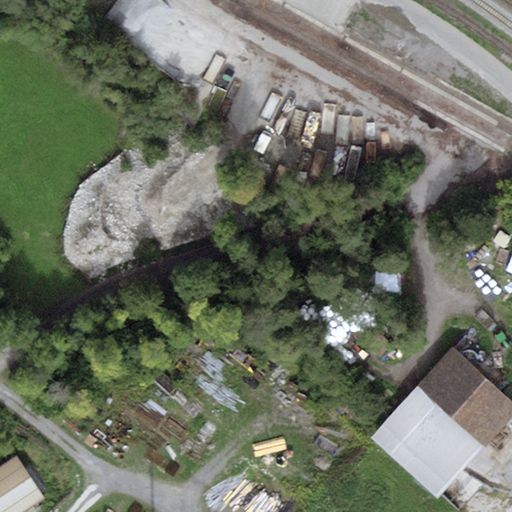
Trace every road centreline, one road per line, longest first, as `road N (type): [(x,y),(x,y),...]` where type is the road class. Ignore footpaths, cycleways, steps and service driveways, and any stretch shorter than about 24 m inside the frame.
road 1 (track): [(0,360),(125,281),(185,259),(329,237),(377,219),(431,183),(435,142),(417,129)]
road 2 (track): [(329,237),(332,297),(351,342),(372,358),(414,358),(436,332),(440,313),(417,196)]
road 3 (track): [(175,506),(246,437),(279,418),(313,427)]
road 4 (track): [(0,396),(64,442),(100,486)]
road 5 (track): [(78,511),(100,486),(139,487),(181,511)]
